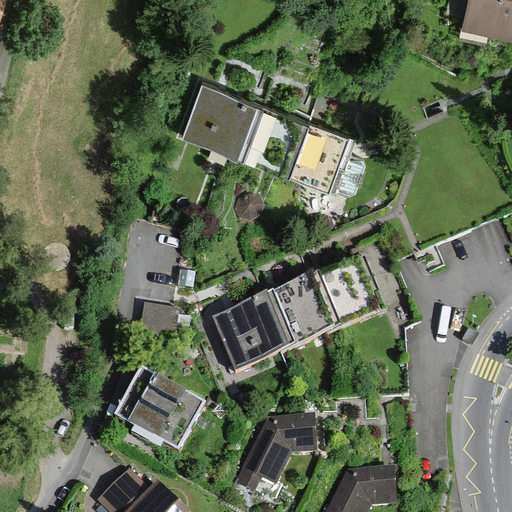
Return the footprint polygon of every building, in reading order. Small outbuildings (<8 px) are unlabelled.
[(511,0),(467,0),(461,30),(511,41),(511,0)] [(222,86),(208,81),(187,134),(235,152),(256,99),(222,86)] [(304,118),(256,99),(235,152),(284,171),(304,118)] [(353,136),(304,118),(284,171),(332,190),(353,136)] [(362,262),(316,281),(338,332),(384,312),(362,262)] [(316,281),(270,301),(292,352),(338,332),(316,281)] [(270,301),(225,321),(246,371),(292,352),(270,301)] [(174,342),(179,310),(148,306),(144,338),(174,342)] [(469,329),(462,341),(472,347),(479,335),(469,329)] [(216,407),(152,373),(126,420),(191,454),(216,407)] [(285,486),(299,454),(325,452),(323,417),(276,420),(246,485),(262,492),(268,478),(285,486)] [(368,511),(372,504),(398,502),(396,467),(349,470),(329,511),(368,511)] [(191,511),(165,484),(158,490),(139,470),(106,502),(115,511),(191,511)]
